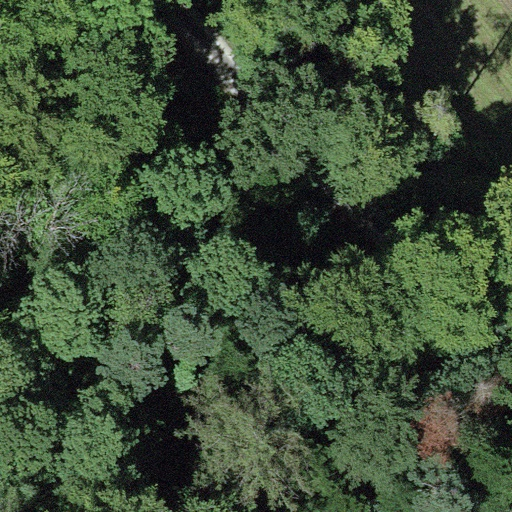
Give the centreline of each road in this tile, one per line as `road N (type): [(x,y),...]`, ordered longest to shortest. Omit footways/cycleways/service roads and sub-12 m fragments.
road 1 (track): [(511,340),(471,318),(294,164),(243,96),(149,0)]
road 2 (track): [(154,507),(220,310),(243,96)]
